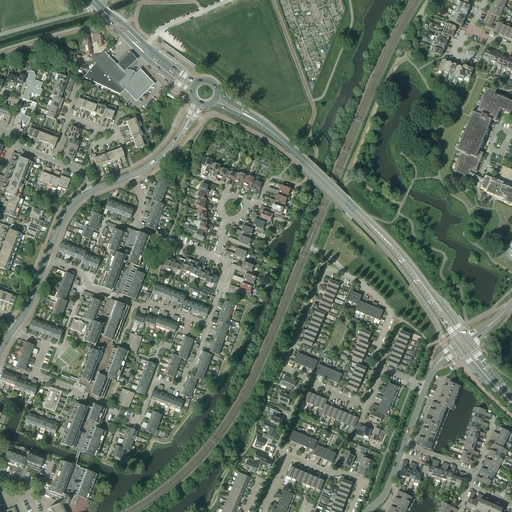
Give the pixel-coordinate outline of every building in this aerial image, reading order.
[(504,7),(505,4),(496,0),(495,0),(494,4),(507,10),(508,9),(504,7)] [(468,11),(470,6),(460,2),(457,7),(456,6),(467,11),(468,11)] [(507,10),(494,4),(492,9),(501,13),(503,10),(507,12),(507,10)] [(468,11),(467,11),(456,6),(454,11),(455,12),(466,16),(468,11)] [(499,18),(501,13),(492,9),(490,14),(495,16),(499,18)] [(464,21),(466,16),(455,12),(453,17),(463,21),(464,21)] [(491,25),(495,16),(490,14),(486,23),(491,25)] [(463,21),(453,17),(451,16),(448,21),(462,26),(463,23),(464,21),(463,21)] [(454,33),(457,27),(446,23),(444,28),(454,33)] [(495,27),(491,25),(486,23),(484,29),(493,32),(495,27)] [(498,34),(502,25),(497,23),(495,27),(493,32),(498,34)] [(503,36),(508,24),(505,23),(505,25),(506,25),(505,26),(502,25),(498,34),(503,36)] [(508,38),(511,29),(508,27),(509,27),(510,25),(508,24),(503,36),(508,38)] [(444,28),(442,33),(450,36),(449,37),(452,38),(454,33),(444,28)] [(442,33),(439,32),(437,37),(446,41),(447,41),(449,37),(450,36),(442,33)] [(92,55),(89,35),(83,36),(86,56),(92,55)] [(447,41),(446,41),(437,37),(434,36),(432,41),(445,46),(447,41)] [(445,46),(432,41),(430,46),(433,47),(442,51),(443,51),(445,46)] [(443,51),(442,51),(433,47),(431,52),(429,51),(427,56),(434,58),(435,54),(441,57),(443,51)] [(487,62),(492,51),(492,49),(490,49),(489,51),(486,50),(482,59),(486,61),(486,62),(487,62)] [(493,61),(497,51),(495,51),(495,52),(492,51),(487,62),(489,63),(490,60),(493,61)] [(501,54),(498,53),(498,52),(497,51),(493,61),(495,62),(494,65),(496,66),(501,54)] [(154,84),(140,70),(135,74),(133,71),(130,71),(131,70),(123,70),(122,71),(104,52),(95,63),(83,78),(119,95),(125,90),(136,101),(154,84)] [(137,61),(129,52),(117,65),(122,69),(128,69),(137,61)] [(501,67),(505,58),(506,57),(503,56),(503,54),(501,53),(501,54),(496,66),(497,67),(498,65),(501,67)] [(506,70),(511,57),(509,56),(508,59),(505,58),(501,67),(505,68),(504,70),(506,70)] [(443,72),(447,62),(447,61),(442,59),(438,70),(443,72)] [(448,74),(452,63),(447,61),(447,62),(443,72),(448,74)] [(453,76),(457,66),(457,65),(452,63),(448,74),(453,76)] [(458,78),(463,65),(462,67),(457,65),(457,66),(453,76),(458,78)] [(464,77),(469,67),(463,65),(458,78),(463,80),(464,77)] [(469,79),(474,69),(469,67),(464,77),(463,80),(468,82),(469,79)] [(34,80),(35,76),(33,72),(31,71),(29,74),(26,73),(25,77),(24,80),(27,81),(26,82),(27,83),(26,84),(28,85),(40,89),(42,84),(34,80)] [(66,84),(68,78),(56,74),(54,79),(56,80),(66,84)] [(8,90),(13,77),(8,75),(5,83),(7,84),(5,88),(8,90)] [(22,85),(24,80),(25,77),(19,75),(18,79),(15,86),(14,88),(18,89),(20,84),(22,85)] [(15,86),(18,79),(13,77),(8,90),(11,91),(13,86),(15,86)] [(64,89),(66,84),(56,80),(55,85),(64,89)] [(40,96),(42,90),(40,89),(28,85),(27,86),(22,99),(23,99),(28,101),(31,92),(40,96)] [(62,94),(64,89),(55,85),(53,90),(62,94)] [(479,151),(489,126),(488,126),(489,123),(490,123),(491,120),(495,122),(500,109),(506,112),(505,112),(510,114),(511,110),(511,101),(496,95),(495,95),(494,95),(495,92),(486,88),(476,113),(472,112),(471,115),(472,116),(471,119),(470,118),(457,150),(461,152),(453,171),(468,177),(470,173),(470,171),(475,173),(483,153),(479,151)] [(60,98),(62,94),(53,90),(51,95),(53,97),(53,96),(60,99),(60,98)] [(61,105),(63,100),(60,98),(60,99),(53,96),(53,97),(52,101),(61,105)] [(79,108),(83,98),(79,96),(73,110),(76,111),(78,108),(79,108)] [(83,114),(88,99),(83,98),(79,108),(81,109),(80,113),(83,114)] [(36,104),(28,101),(23,99),(22,100),(17,113),(23,115),(26,106),(34,110),(36,104)] [(88,112),(92,101),(88,99),(83,114),(85,115),(87,111),(88,112)] [(59,110),(61,105),(52,101),(50,106),(59,110)] [(92,117),(97,103),(92,101),(88,112),(90,112),(89,116),(92,117)] [(97,115),(101,104),(97,103),(92,117),(94,118),(96,114),(97,115)] [(101,121),(106,106),(101,104),(97,115),(99,116),(98,120),(101,121)] [(57,115),(59,110),(50,106),(48,111),(57,115)] [(106,118),(110,108),(106,106),(101,121),(103,122),(105,118),(106,118)] [(0,114),(2,115),(0,120),(0,124),(2,125),(4,124),(7,125),(12,113),(10,112),(11,112),(0,107),(0,114)] [(112,119),(115,110),(110,108),(106,118),(108,119),(107,123),(111,124),(112,120),(112,119)] [(55,120),(57,115),(48,111),(46,117),(55,120)] [(31,118),(23,115),(17,113),(17,114),(16,114),(12,125),(15,126),(19,125),(21,120),(29,124),(31,118)] [(138,123),(136,118),(122,123),(123,126),(127,125),(128,127),(138,123)] [(125,132),(142,126),(141,122),(138,123),(128,127),(128,128),(124,130),(125,132)] [(31,138),(35,128),(31,126),(25,140),(28,141),(30,138),(31,138)] [(141,132),(140,127),(142,126),(125,132),(126,135),(130,134),(131,136),(141,132)] [(79,136),(81,130),(71,127),(69,132),(79,136)] [(35,144),(40,130),(35,128),(31,138),(33,139),(32,143),(35,144)] [(40,142),(44,131),(40,130),(35,144),(37,145),(39,141),(40,142)] [(43,147),(49,133),(44,131),(40,142),(42,143),(41,146),(43,147)] [(77,141),(77,140),(79,136),(69,132),(67,137),(70,138),(77,141)] [(143,136),(141,132),(131,136),(132,137),(128,139),(129,141),(143,136)] [(49,145),(53,135),(49,133),(43,147),(46,148),(47,144),(49,145)] [(53,151),(58,136),(53,135),(49,145),(51,146),(50,150),(53,151)] [(145,141),(143,136),(129,141),(130,144),(133,143),(134,145),(145,141)] [(78,147),(80,142),(77,140),(77,141),(70,138),(68,143),(78,147)] [(132,151),(147,145),(145,141),(134,145),(135,146),(131,148),(132,151)] [(76,152),(78,147),(68,143),(66,148),(76,152)] [(125,161),(119,145),(116,146),(118,150),(116,150),(120,161),(120,162),(125,161)] [(120,161),(116,150),(114,151),(113,147),(110,148),(115,163),(120,161)] [(74,157),(76,152),(66,148),(65,153),(74,157)] [(115,163),(110,148),(107,149),(109,153),(107,154),(111,164),(115,163)] [(111,164),(107,154),(105,154),(104,151),(101,152),(106,166),(111,164)] [(106,166),(101,152),(98,153),(100,156),(98,157),(102,168),(106,166)] [(72,162),(74,157),(65,153),(63,159),(72,162)] [(102,168),(98,157),(96,158),(95,154),(92,155),(97,169),(102,168)] [(209,170),(212,162),(213,160),(207,158),(207,159),(205,158),(205,157),(204,156),(201,165),(205,167),(206,166),(207,167),(205,171),(208,173),(209,171),(209,170)] [(19,199),(32,163),(22,159),(19,158),(5,194),(6,194),(7,194),(19,199)] [(216,176),(220,167),(220,165),(215,163),(214,164),(212,163),(213,162),(212,162),(209,170),(209,171),(213,172),(213,171),(215,172),(213,176),(216,178),(217,176),(216,176)] [(511,169),(502,166),(496,180),(485,175),(483,180),(480,188),(487,191),(486,192),(504,200),(503,202),(511,205),(511,242),(510,246),(511,247),(511,251),(511,253),(511,255),(511,169)] [(228,170),(222,168),(222,169),(220,168),(221,167),(220,167),(216,176),(217,176),(221,177),(221,176),(222,177),(220,182),(223,183),(225,179),(228,170)] [(234,180),(236,174),(231,172),(229,172),(229,170),(228,170),(225,179),(229,180),(231,180),(229,185),(232,186),(234,180)] [(245,175),(240,173),(240,174),(238,173),(238,171),(237,171),(236,174),(234,180),(238,182),(239,181),(240,181),(238,186),(241,187),(243,183),(242,183),(245,175)] [(42,184),(46,174),(41,172),(37,183),(42,184)] [(47,186),(51,176),(46,174),(42,184),(47,186)] [(250,188),(253,179),(254,179),(254,178),(248,176),(248,177),(246,176),(247,175),(246,174),(245,175),(242,183),(243,183),(247,185),(247,184),(248,185),(246,189),(249,190),(250,188)] [(51,188),(55,177),(51,176),(47,186),(51,188)] [(61,188),(65,178),(60,176),(59,179),(60,179),(57,187),(61,188)] [(60,179),(59,179),(55,177),(51,188),(56,190),(57,187),(60,179)] [(66,190),(70,180),(65,178),(61,188),(66,190)] [(257,195),(262,183),(256,181),(256,182),(254,181),(254,180),(254,179),(253,179),(250,188),(254,190),(255,189),(256,190),(254,194),(257,195)] [(166,189),(168,184),(159,180),(157,186),(166,189)] [(209,191),(209,190),(214,191),(215,188),(203,184),(201,189),(201,190),(201,192),(199,191),(199,192),(199,193),(200,192),(208,196),(208,195),(209,191)] [(289,194),(290,190),(292,191),(293,190),(280,185),(279,189),(280,189),(279,191),(269,187),(268,188),(267,191),(277,195),(289,199),(290,196),(289,196),(289,194)] [(164,194),(166,189),(157,186),(155,191),(164,194)] [(163,199),(164,194),(155,191),(153,195),(163,199)] [(211,200),(212,197),(208,195),(208,196),(200,192),(199,193),(197,198),(198,198),(197,200),(196,200),(196,201),(200,202),(205,204),(206,200),(206,199),(206,198),(211,200)] [(20,204),(21,200),(19,199),(7,194),(6,194),(6,197),(10,199),(9,200),(20,204)] [(161,204),(163,199),(153,195),(151,201),(155,202),(161,204)] [(285,204),(287,200),(289,200),(289,199),(277,195),(275,199),(276,199),(276,201),(266,197),(264,197),(263,201),(273,205),(273,204),(285,209),(287,206),(285,205),(286,204),(285,204)] [(18,209),(20,204),(9,200),(8,202),(4,201),(3,203),(18,209)] [(111,211),(114,202),(109,200),(104,214),(106,215),(108,210),(111,211)] [(114,218),(119,204),(114,202),(111,211),(113,212),(111,217),(114,218)] [(162,210),(164,205),(161,204),(155,202),(153,207),(162,210)] [(206,209),(207,208),(211,210),(212,207),(205,204),(200,202),(198,208),(199,208),(198,210),(197,210),(196,211),(201,212),(205,214),(207,209),(206,209)] [(16,213),(18,209),(3,203),(2,206),(6,207),(6,209),(16,213)] [(120,215),(124,206),(119,204),(114,218),(116,219),(118,214),(120,215)] [(282,213),(283,209),(285,210),(285,209),(273,204),(273,205),(272,208),(273,209),(272,210),(262,206),(261,207),(260,210),(262,211),(273,215),(280,218),(279,219),(281,220),(283,215),(282,215),(282,213)] [(124,222),(129,208),(124,206),(120,215),(123,216),(121,221),(124,222)] [(160,215),(162,210),(153,207),(151,212),(160,215)] [(41,217),(43,212),(32,208),(30,212),(41,217)] [(131,219),(134,210),(129,208),(124,222),(126,222),(128,218),(131,219)] [(0,212),(14,218),(16,213),(6,209),(5,211),(1,210),(0,211),(0,212)] [(104,216),(95,213),(96,211),(92,209),(92,212),(93,212),(91,217),(100,221),(101,218),(103,219),(104,216)] [(271,220),(273,215),(262,211),(261,215),(262,215),(261,217),(256,215),(257,213),(253,212),(250,218),(255,219),(265,223),(269,225),(269,226),(271,226),(272,222),(271,222),(271,220)] [(39,221),(41,217),(30,212),(29,217),(31,218),(39,221)] [(159,220),(160,215),(151,212),(149,216),(159,220)] [(212,220),(213,217),(205,214),(201,212),(199,218),(198,220),(197,219),(197,220),(201,222),(206,224),(206,223),(207,219),(207,218),(212,220)] [(157,225),(159,220),(149,216),(148,221),(157,225)] [(99,223),(100,221),(91,217),(89,222),(100,226),(101,224),(99,223)] [(42,222),(39,221),(31,218),(30,223),(40,227),(42,222)] [(263,228),(265,223),(255,219),(253,223),(254,223),(254,225),(248,223),(249,221),(245,220),(243,226),(253,230),(261,233),(261,234),(263,234),(264,230),(263,230),(264,228),(263,228)] [(155,230),(157,225),(148,221),(146,227),(155,230)] [(100,226),(89,222),(87,227),(94,230),(96,231),(98,228),(99,229),(100,226)] [(116,227),(113,226),(114,225),(107,222),(106,226),(117,230),(118,231),(120,227),(116,226),(116,227)] [(207,229),(208,228),(212,229),(213,226),(206,223),(206,224),(201,222),(199,227),(200,228),(199,230),(198,229),(197,230),(198,230),(206,233),(208,229),(207,229)] [(40,227),(30,223),(28,227),(39,231),(40,227)] [(93,232),(94,230),(87,227),(85,226),(83,231),(97,237),(98,234),(93,232)] [(251,235),(253,230),(243,226),(241,229),(242,230),(242,231),(237,229),(237,228),(233,226),(231,232),(241,236),(251,240),(252,240),(253,237),(251,236),(252,235),(251,235)] [(37,236),(39,231),(28,227),(26,232),(37,236)] [(123,232),(118,231),(117,230),(110,251),(116,253),(103,287),(136,300),(145,275),(132,270),(132,268),(133,265),(143,269),(145,263),(143,262),(142,266),(139,265),(147,242),(150,243),(152,238),(125,227),(123,232)] [(0,268),(8,271),(22,235),(10,230),(8,230),(0,252),(0,268)] [(204,237),(204,236),(209,238),(210,235),(206,233),(198,230),(196,236),(197,236),(196,238),(194,238),(194,239),(203,242),(205,237),(204,237)] [(97,237),(83,231),(81,236),(90,240),(91,237),(96,239),(97,237)] [(35,240),(37,236),(26,232),(24,236),(35,240)] [(250,245),(251,241),(253,241),(253,240),(252,240),(251,240),(241,236),(240,240),(241,240),(240,242),(230,238),(229,238),(227,242),(250,250),(251,247),(250,246),(250,245)] [(63,253),(67,244),(62,242),(56,256),(59,257),(61,252),(63,253)] [(66,260),(72,246),(67,244),(63,253),(66,254),(64,259),(66,260)] [(73,257),(77,248),(72,246),(66,260),(69,261),(70,256),(73,257)] [(76,264),(82,250),(77,248),(73,257),(76,258),(74,263),(76,264)] [(245,257),(247,253),(249,254),(249,253),(237,248),(235,252),(236,253),(236,254),(226,251),(224,251),(223,254),(243,262),(245,263),(246,260),(245,259),(246,258),(245,257)] [(86,254),(87,252),(82,250),(76,264),(79,265),(80,260),(83,261),(86,254)] [(85,270),(91,256),(86,254),(83,261),(82,263),(85,264),(83,269),(85,270)] [(176,261),(175,261),(171,259),(171,260),(170,259),(172,255),(169,254),(164,266),(164,267),(167,268),(168,268),(168,267),(170,268),(170,267),(172,268),(171,269),(172,270),(173,269),(176,261)] [(92,267),(96,258),(91,256),(85,270),(88,271),(89,266),(92,267)] [(182,270),(184,264),(185,261),(180,259),(180,258),(177,257),(175,261),(176,261),(173,269),(172,270),(175,271),(176,271),(176,270),(178,271),(178,270),(180,271),(180,272),(181,273),(182,270)] [(95,274),(101,260),(96,258),(92,267),(95,268),(93,273),(95,274)] [(190,273),(193,265),(194,262),(189,260),(189,259),(186,258),(185,261),(184,264),(182,270),(181,273),(184,274),(185,274),(185,273),(186,272),(187,272),(189,272),(189,274),(190,274),(190,273)] [(198,277),(202,268),(201,268),(197,267),(196,267),(198,262),(194,261),(194,262),(193,265),(190,273),(196,275),(198,276),(197,277),(198,277)] [(252,271),(253,267),(255,268),(256,266),(245,263),(243,262),(242,266),(243,266),(242,268),(232,264),(231,265),(230,268),(245,274),(252,276),(253,273),(252,273),(252,271)] [(210,273),(209,273),(205,271),(205,272),(204,271),(206,267),(202,266),(201,268),(202,268),(198,277),(198,278),(204,280),(204,279),(206,280),(205,281),(206,282),(210,273)] [(214,286),(218,277),(213,275),(213,276),(212,276),(214,271),(210,270),(209,273),(210,273),(206,282),(212,284),(212,283),(214,284),(213,286),(214,286)] [(73,281),(75,276),(65,273),(63,278),(73,281)] [(254,282),(255,278),(257,279),(258,278),(252,276),(245,274),(244,277),(245,278),(244,279),(234,276),(233,276),(232,280),(242,283),(254,287),(255,285),(254,284),(254,283),(254,282)] [(71,286),(73,281),(63,278),(62,283),(71,286)] [(338,289),(340,284),(330,280),(328,285),(338,289)] [(69,291),(71,286),(62,283),(60,288),(69,291)] [(250,292),(252,288),(254,289),(254,287),(242,283),(240,287),(241,287),(241,289),(231,285),(229,286),(228,289),(250,297),(252,294),(250,294),(251,292),(250,292)] [(156,301),(161,287),(156,285),(152,294),(155,295),(154,300),(156,301)] [(336,294),(338,289),(328,285),(326,290),(336,294)] [(163,298),(166,289),(161,287),(156,301),(158,301),(160,297),(163,298)] [(359,301),(361,296),(357,294),(359,288),(357,287),(354,293),(352,292),(348,301),(357,305),(359,301)] [(67,296),(69,291),(60,288),(58,293),(67,296)] [(166,304),(171,290),(166,289),(163,298),(165,299),(163,303),(166,304)] [(172,302),(176,292),(171,290),(166,304),(168,305),(170,301),(172,302)] [(334,298),(336,294),(326,290),(324,294),(334,298)] [(8,303),(12,293),(8,291),(2,305),(5,306),(6,303),(8,303)] [(11,309),(17,295),(17,293),(13,291),(12,293),(8,303),(10,304),(9,308),(11,309)] [(91,295),(91,294),(88,293),(87,294),(85,293),(85,292),(83,291),(82,295),(92,298),(96,300),(97,296),(93,295),(93,296),(91,295)] [(176,308),(181,294),(176,292),(172,302),(175,303),(173,307),(176,308)] [(65,301),(67,296),(58,293),(56,298),(58,299),(58,298),(65,301)] [(185,299),(185,300),(186,296),(181,294),(176,308),(178,309),(180,304),(182,305),(185,299)] [(332,303),(334,298),(324,294),(322,299),(332,303)] [(110,299),(102,296),(101,300),(100,301),(96,300),(92,298),(84,319),(93,322),(88,336),(85,335),(83,341),(95,345),(94,347),(93,349),(91,349),(84,369),(81,368),(79,373),(82,374),(80,379),(81,379),(80,382),(79,384),(86,387),(84,392),(100,398),(108,378),(117,382),(128,351),(111,345),(113,341),(117,331),(120,332),(122,327),(119,326),(127,306),(110,299)] [(66,307),(68,302),(65,301),(58,298),(58,299),(56,303),(66,307)] [(189,301),(185,300),(185,299),(182,305),(181,309),(184,310),(183,311),(185,312),(189,301)] [(330,308),(332,303),(322,299),(321,304),(330,308)] [(191,312),(194,303),(189,301),(185,312),(188,313),(188,311),(191,312)] [(233,310),(235,305),(225,301),(223,306),(233,310)] [(360,313),(364,303),(359,301),(357,305),(355,311),(360,313)] [(64,312),(66,307),(56,303),(55,308),(64,312)] [(195,316),(199,305),(194,303),(191,312),(193,313),(193,315),(195,316)] [(365,315),(369,305),(364,303),(360,313),(365,315)] [(328,313),(330,308),(321,304),(318,309),(328,313)] [(201,316),(204,307),(199,305),(195,316),(198,317),(198,315),(201,316)] [(369,317),(373,307),(369,305),(365,315),(369,317)] [(231,315),(233,310),(223,306),(222,311),(231,315)] [(205,319),(208,312),(209,309),(204,307),(201,316),(203,317),(203,318),(205,319)] [(374,319),(378,309),(373,307),(369,317),(374,319)] [(62,317),(64,312),(55,308),(53,313),(62,317)] [(323,318),(325,313),(316,309),(314,314),(323,318)] [(379,321),(382,312),(383,311),(378,309),(374,319),(379,321)] [(229,320),(231,315),(222,311),(220,316),(229,320)] [(138,325),(142,315),(137,313),(133,323),(138,325)] [(323,318),(314,314),(312,319),(321,323),(323,318)] [(147,317),(146,317),(142,315),(138,325),(144,327),(145,324),(144,324),(147,317)] [(149,326),(153,317),(147,315),(146,317),(147,317),(144,324),(145,324),(149,326)] [(154,328),(159,316),(158,316),(157,319),(153,317),(149,326),(154,328)] [(160,327),(163,318),(159,316),(154,328),(155,326),(160,327)] [(227,324),(229,320),(220,316),(218,321),(229,326),(229,325),(227,324)] [(165,329),(168,320),(163,318),(160,327),(165,329)] [(33,335),(38,321),(33,319),(30,329),(33,330),(31,335),(33,335)] [(319,328),(321,323),(312,319),(310,324),(319,328)] [(75,331),(78,322),(73,320),(70,329),(75,331)] [(170,331),(173,322),(168,320),(165,329),(170,331)] [(40,333),(43,323),(38,321),(33,335),(35,336),(37,332),(40,333)] [(227,330),(229,326),(218,321),(218,322),(220,322),(218,327),(227,330)] [(80,333),(83,324),(78,322),(75,331),(80,333)] [(175,333),(178,324),(173,322),(170,331),(175,333)] [(43,339),(48,325),(43,323),(40,333),(42,334),(41,338),(43,339)] [(85,335),(89,326),(83,324),(80,333),(85,335)] [(317,332),(319,328),(310,324),(308,328),(317,332)] [(50,336),(53,327),(48,325),(43,339),(45,340),(47,335),(50,336)] [(53,343),(58,329),(53,327),(50,336),(52,337),(51,342),(53,343)] [(226,335),(227,330),(218,327),(216,332),(226,335)] [(316,337),(317,332),(308,328),(306,333),(316,337)] [(60,340),(63,331),(58,329),(53,343),(55,344),(57,339),(60,340)] [(376,339),(370,336),(371,333),(362,330),(358,339),(360,340),(367,343),(369,339),(375,341),(376,339)] [(408,340),(410,335),(401,331),(399,336),(408,340)] [(224,340),(226,335),(216,332),(215,337),(224,340)] [(140,343),(142,338),(130,333),(128,338),(140,343)] [(314,342),(316,337),(306,333),(304,338),(314,342)] [(406,345),(408,340),(399,336),(397,341),(406,345)] [(192,345),(194,340),(185,337),(183,342),(192,345)] [(222,345),(224,340),(215,337),(213,342),(222,345)] [(138,348),(140,343),(128,338),(126,343),(138,348)] [(314,342),(304,338),(302,343),(311,347),(314,342)] [(367,349),(369,344),(367,343),(360,340),(358,345),(367,349)] [(404,349),(406,345),(397,341),(395,345),(404,349)] [(34,349),(35,346),(25,342),(24,347),(37,353),(38,350),(34,349)] [(190,350),(192,345),(183,342),(181,347),(190,350)] [(220,350),(222,345),(213,342),(211,347),(220,350)] [(136,353),(138,348),(126,343),(125,349),(136,353)] [(365,353),(367,349),(358,345),(356,350),(365,353)] [(402,354),(404,349),(395,345),(393,350),(402,354)] [(37,353),(24,347),(22,352),(31,356),(32,353),(37,355),(37,353)] [(188,355),(190,350),(181,347),(179,352),(188,355)] [(218,355),(220,350),(211,347),(209,352),(218,355)] [(363,358),(365,353),(356,350),(354,354),(363,358)] [(400,359),(402,354),(393,350),(391,355),(400,359)] [(210,360),(212,355),(201,351),(200,354),(202,354),(201,357),(210,360)] [(30,358),(31,356),(22,352),(20,357),(34,363),(35,360),(30,358)] [(186,360),(188,355),(179,352),(177,356),(173,355),(172,355),(186,360)] [(299,365),(303,356),(298,354),(294,363),(299,365)] [(361,363),(363,358),(354,354),(352,359),(361,363)] [(181,361),(182,359),(186,360),(172,355),(171,360),(185,365),(185,363),(181,361)] [(399,363),(400,359),(391,355),(389,360),(399,363)] [(304,367),(308,358),(303,356),(299,365),(304,367)] [(34,363),(20,357),(18,362),(27,366),(28,363),(33,365),(34,363)] [(208,365),(210,360),(201,357),(200,360),(198,359),(197,361),(208,365)] [(309,369),(313,360),(308,358),(304,367),(309,369)] [(185,365),(171,360),(169,365),(178,368),(179,366),(184,367),(185,365)] [(314,371),(318,362),(313,360),(309,369),(314,371)] [(397,368),(399,363),(389,360),(387,364),(397,368)] [(206,370),(208,365),(197,361),(197,364),(198,364),(197,367),(206,370)] [(27,366),(18,362),(16,367),(18,368),(30,373),(31,370),(26,368),(27,366)] [(154,371),(156,365),(147,362),(145,367),(154,371)] [(319,376),(323,367),(318,364),(314,374),(319,376)] [(364,373),(366,368),(357,364),(355,369),(364,373)] [(177,371),(178,368),(169,365),(167,369),(181,375),(182,373),(177,371)] [(153,375),(154,371),(145,367),(143,372),(153,375)] [(204,375),(206,370),(197,367),(196,369),(195,369),(194,371),(204,375)] [(324,378),(328,368),(323,367),(319,376),(324,378)] [(6,382),(9,373),(4,371),(5,369),(2,368),(1,371),(3,372),(0,380),(6,382)] [(328,380),(332,370),(328,368),(324,378),(328,380)] [(181,375),(167,369),(165,375),(174,378),(175,375),(180,377),(181,375)] [(362,378),(364,373),(355,369),(353,374),(362,378)] [(333,382),(337,372),(332,370),(328,380),(333,382)] [(202,380),(204,375),(194,371),(193,374),(194,374),(193,376),(192,376),(202,380)] [(151,380),(153,375),(143,372),(141,377),(151,380)] [(338,384),(342,374),(337,372),(333,382),(338,384)] [(10,384),(14,375),(9,373),(6,382),(10,384)] [(360,383),(362,378),(353,374),(351,379),(360,383)] [(15,388),(19,377),(14,375),(10,384),(15,386),(14,388),(15,388)] [(19,390),(25,376),(22,375),(21,380),(18,379),(19,377),(15,388),(19,390)] [(196,383),(198,379),(202,380),(192,376),(189,375),(187,378),(186,377),(185,379),(196,383)] [(24,392),(28,383),(25,382),(27,377),(25,376),(19,390),(24,392)] [(294,388),(297,381),(285,376),(281,385),(287,388),(287,389),(291,391),(292,387),(294,388)] [(149,385),(151,380),(141,377),(140,382),(149,385)] [(29,394),(35,380),(32,379),(30,384),(28,383),(24,392),(29,394)] [(194,388),(196,383),(185,379),(184,382),(186,382),(185,385),(194,388)] [(358,388),(360,383),(351,379),(349,384),(358,388)] [(35,396),(38,386),(35,385),(37,381),(35,380),(29,394),(35,396)] [(456,398),(461,387),(451,383),(445,381),(444,384),(448,385),(447,387),(444,386),(443,388),(441,392),(456,398)] [(147,390),(149,385),(140,382),(138,387),(147,390)] [(394,397),(398,387),(389,383),(387,388),(381,385),(380,388),(386,390),(385,393),(394,397)] [(356,392),(358,388),(349,384),(347,389),(356,392)] [(192,393),(194,388),(185,385),(184,387),(182,387),(182,389),(192,393)] [(60,397),(62,392),(51,387),(49,393),(60,397)] [(145,395),(147,390),(138,387),(136,392),(145,395)] [(132,399),(134,393),(123,389),(121,394),(132,399)] [(190,398),(192,393),(182,389),(181,392),(182,392),(181,395),(190,398)] [(156,401),(159,392),(154,390),(150,399),(156,401)] [(161,403),(164,394),(159,392),(156,401),(161,403)] [(287,405),(291,396),(282,392),(279,401),(273,398),(272,402),(281,405),(282,402),(287,405)] [(309,404),(313,394),(308,392),(304,402),(309,404)] [(452,410),(456,398),(441,392),(440,395),(444,397),(443,398),(440,397),(439,400),(438,399),(437,404),(447,408),(452,410)] [(58,402),(60,397),(49,393),(47,398),(58,402)] [(390,406),(394,397),(385,393),(383,397),(377,395),(376,397),(382,400),(381,402),(390,406)] [(130,403),(132,399),(121,394),(119,399),(130,403)] [(165,405),(169,396),(164,394),(161,403),(165,405)] [(313,406),(317,396),(313,394),(309,404),(313,406)] [(170,407),(174,397),(169,396),(165,405),(170,407)] [(318,408),(322,398),(317,396),(313,406),(318,408)] [(175,408),(179,399),(174,397),(170,407),(175,408)] [(56,407),(58,402),(47,398),(45,402),(56,407)] [(96,405),(96,404),(81,398),(79,404),(73,402),(71,406),(74,407),(73,410),(70,409),(68,416),(70,417),(69,420),(67,419),(64,426),(66,427),(60,443),(72,448),(72,449),(73,449),(82,453),(83,452),(96,457),(105,431),(104,431),(99,429),(100,428),(107,409),(96,405)] [(325,405),(327,400),(322,398),(318,408),(323,410),(325,405)] [(128,409),(130,403),(119,399),(117,404),(128,409)] [(180,410),(183,402),(184,401),(179,399),(175,408),(180,410)] [(55,412),(56,407),(45,402),(43,408),(55,412)] [(386,416),(390,406),(381,402),(379,406),(373,404),(372,407),(378,409),(377,412),(386,416)] [(446,413),(447,408),(437,404),(432,402),(431,405),(437,407),(436,409),(446,413)] [(326,416),(330,407),(325,405),(323,410),(321,414),(326,416)] [(330,418),(334,409),(330,407),(326,416),(330,418)] [(279,426),(283,417),(278,415),(279,412),(270,408),(269,412),(274,414),(271,423),(279,426)] [(485,413),(486,411),(476,408),(475,413),(490,418),(491,415),(485,413)] [(335,420),(339,410),(334,409),(330,418),(335,420)] [(444,417),(446,413),(436,409),(435,411),(430,409),(428,411),(444,417)] [(340,422),(344,412),(339,410),(335,420),(340,422)] [(160,420),(162,415),(153,411),(152,414),(147,413),(146,415),(160,420)] [(379,424),(382,415),(372,411),(370,417),(367,415),(365,420),(371,423),(372,421),(379,424)] [(444,417),(428,411),(427,414),(433,416),(432,418),(442,422),(444,417)] [(345,424),(349,414),(344,412),(340,422),(345,424)] [(31,424),(34,415),(29,413),(25,422),(31,424)] [(349,426),(353,416),(349,414),(345,424),(349,426)] [(36,426),(39,417),(34,415),(31,424),(36,426)] [(158,425),(160,420),(146,415),(145,417),(150,419),(149,422),(158,425)] [(354,428),(358,418),(353,416),(349,426),(354,428)] [(40,428),(44,418),(39,417),(36,426),(40,428)] [(482,422),(483,420),(473,417),(471,422),(487,427),(488,424),(482,422)] [(45,430),(49,420),(44,418),(40,428),(45,430)] [(440,427),(442,422),(432,418),(432,420),(426,418),(425,421),(440,427)] [(50,431),(54,422),(49,420),(45,430),(50,431)] [(274,438),(277,432),(278,429),(278,428),(263,421),(261,426),(270,430),(268,435),(264,434),(262,437),(272,441),(274,438)] [(439,431),(440,427),(425,421),(424,424),(430,426),(429,428),(439,431)] [(56,433),(58,428),(59,424),(54,422),(50,431),(56,433)] [(156,430),(158,425),(149,422),(148,424),(143,422),(142,425),(156,430)] [(154,435),(156,430),(142,425),(141,427),(146,429),(145,432),(154,435)] [(369,437),(371,432),(369,430),(369,429),(359,425),(355,434),(361,437),(363,437),(363,435),(368,437),(369,437)] [(511,436),(511,434),(510,433),(497,426),(495,429),(501,432),(500,433),(508,438),(510,439),(511,436)] [(380,442),(383,434),(385,435),(387,429),(381,427),(380,430),(375,429),(371,439),(380,442)] [(437,436),(439,431),(429,428),(428,429),(423,427),(421,430),(437,436)] [(479,432),(480,430),(470,427),(468,432),(484,437),(485,434),(479,432)] [(135,436),(137,431),(128,428),(127,430),(122,429),(122,431),(135,436)] [(435,441),(437,436),(421,430),(420,433),(426,435),(425,437),(435,441)] [(134,441),(135,436),(122,431),(121,433),(125,435),(124,438),(134,441)] [(294,442),(298,433),(293,431),(289,440),(294,442)] [(505,442),(508,438),(500,433),(499,435),(493,432),(492,435),(505,442)] [(299,444),(303,435),(298,433),(294,442),(299,444)] [(272,441),(262,437),(257,435),(256,439),(257,440),(254,446),(260,449),(261,447),(261,446),(263,447),(265,442),(271,444),(272,441)] [(303,446),(307,437),(303,435),(299,444),(303,446)] [(508,443),(505,442),(492,435),(491,437),(496,440),(495,442),(505,448),(508,443)] [(476,441),(477,440),(467,436),(465,441),(481,446),(482,443),(476,441)] [(308,448),(312,439),(307,437),(303,446),(308,448)] [(433,445),(435,441),(425,437),(425,439),(419,437),(418,440),(433,445)] [(132,446),(134,441),(124,438),(123,440),(119,439),(118,441),(132,446)] [(313,450),(317,441),(312,439),(308,448),(313,450)] [(431,450),(433,445),(418,440),(417,442),(422,444),(422,447),(431,450)] [(130,451),(132,446),(118,441),(117,443),(122,445),(121,447),(121,448),(125,449),(125,450),(130,451)] [(481,446),(465,441),(464,446),(474,449),(474,447),(480,449),(481,446)] [(505,456),(508,451),(494,444),(493,447),(498,450),(497,451),(505,456)] [(38,472),(44,457),(19,447),(18,449),(7,445),(5,450),(6,451),(1,463),(7,465),(8,463),(3,461),(4,460),(13,464),(12,467),(17,469),(18,466),(23,468),(25,463),(30,465),(39,468),(38,469),(34,467),(33,469),(38,472)] [(318,457),(322,448),(317,445),(313,455),(318,457)] [(123,454),(125,450),(125,449),(121,448),(121,447),(116,446),(114,451),(123,454)] [(473,451),(474,449),(464,446),(465,446),(463,451),(478,456),(479,453),(473,451)] [(323,459),(327,450),(322,448),(318,457),(323,459)] [(369,469),(372,461),(366,459),(367,456),(364,455),(366,450),(362,448),(357,462),(360,463),(356,474),(363,476),(366,468),(369,469)] [(327,461),(331,451),(327,450),(323,459),(327,461)] [(342,459),(341,463),(346,464),(345,466),(351,468),(355,457),(350,455),(350,452),(346,450),(342,459)] [(507,457),(505,456),(497,451),(496,453),(491,450),(489,453),(505,461),(507,457)] [(121,459),(123,454),(114,451),(112,456),(121,459)] [(272,462),(266,460),(268,456),(257,451),(256,454),(255,453),(255,455),(254,457),(258,459),(258,458),(262,459),(260,464),(270,468),(272,462)] [(332,463),(335,456),(336,454),(331,451),(327,461),(332,463)] [(505,461),(489,453),(488,455),(493,458),(492,460),(500,464),(502,466),(505,461)] [(470,461),(470,459),(462,456),(460,461),(475,466),(476,462),(470,461)] [(426,477),(429,465),(428,465),(429,459),(426,458),(424,467),(422,472),(421,475),(426,477)] [(498,469),(500,464),(492,460),(491,462),(486,459),(485,461),(498,469)] [(432,475),(436,461),(433,460),(431,466),(429,465),(426,477),(427,474),(432,475)] [(259,471),(261,466),(258,464),(257,465),(247,461),(244,468),(247,469),(247,470),(248,470),(254,473),(256,470),(259,471)] [(496,473),(498,469),(485,461),(483,464),(488,467),(488,469),(496,473)] [(86,499),(95,474),(63,462),(61,467),(58,466),(56,471),(59,472),(53,486),(52,488),(51,488),(51,487),(50,487),(48,491),(62,496),(61,498),(64,499),(63,500),(66,501),(65,503),(69,505),(70,506),(70,507),(71,511),(80,511),(82,511),(85,511),(86,511),(89,501),(86,499)] [(410,478),(414,464),(411,463),(409,469),(407,468),(405,477),(410,478)] [(440,481),(441,478),(446,464),(443,463),(441,469),(439,468),(436,477),(435,480),(440,481)] [(418,484),(421,475),(422,472),(424,467),(421,466),(419,471),(417,471),(414,480),(413,483),(418,484)] [(451,481),(454,470),(455,467),(452,466),(450,472),(449,471),(446,480),(450,481),(451,481)] [(292,478),(295,469),(291,467),(287,476),(292,478)] [(496,473),(488,469),(487,471),(481,468),(480,470),(493,478),(496,473)] [(296,480),(300,471),(295,469),(292,478),(296,480)] [(496,479),(493,478),(480,470),(478,473),(484,476),(483,478),(491,482),(493,483),(496,479)] [(301,482),(305,473),(300,471),(296,480),(301,482)] [(459,488),(464,473),(461,472),(459,478),(457,477),(454,486),(459,488)] [(248,482),(250,477),(238,473),(236,478),(248,482)] [(306,484),(310,475),(305,473),(301,482),(306,484)] [(310,486),(314,477),(310,475),(306,484),(310,486)] [(488,487),(491,482),(483,478),(482,479),(476,476),(475,479),(488,487)] [(315,488),(319,479),(314,477),(310,486),(315,488)] [(246,487),(248,482),(236,478),(234,482),(246,487)] [(320,490),(324,481),(319,479),(315,488),(320,490)] [(350,488),(352,483),(343,480),(341,485),(350,488)] [(244,492),(246,487),(234,482),(232,487),(244,492)] [(349,493),(350,488),(341,485),(339,490),(349,493)] [(242,497),(244,492),(232,487),(230,492),(242,497)] [(347,498),(349,493),(339,490),(337,494),(347,498)] [(286,511),(293,495),(284,491),(282,495),(276,493),(275,496),(281,498),(278,505),(272,502),(271,505),(277,508),(276,510),(281,511),(286,511)] [(413,498),(411,497),(398,491),(397,494),(402,496),(401,498),(411,503),(413,498)] [(471,507),(474,499),(473,498),(475,493),(472,491),(466,505),(471,507)] [(240,501),(242,497),(230,492),(228,496),(240,501)] [(345,503),(347,498),(337,494),(336,499),(345,503)] [(475,509),(479,501),(481,495),(479,494),(476,500),(474,499),(471,507),(475,509)] [(487,502),(488,499),(486,498),(486,497),(481,495),(479,501),(485,504),(490,506),(493,500),(490,499),(488,503),(487,502)] [(238,506),(240,501),(228,496),(226,501),(238,506)] [(411,503),(401,498),(401,500),(395,497),(394,500),(408,507),(411,503)] [(343,507),(345,503),(336,499),(334,504),(343,507)] [(408,507),(394,500),(392,503),(398,505),(397,507),(406,511),(408,507)] [(498,507),(499,504),(497,503),(497,502),(493,500),(490,506),(496,508),(501,511),(502,509),(503,509),(504,505),(501,504),(499,508),(498,507)] [(236,511),(238,506),(226,501),(224,506),(236,511)] [(481,511),(485,504),(479,501),(475,509),(481,511)] [(456,511),(458,510),(451,506),(443,503),(440,507),(450,511),(451,510),(454,511),(456,511)]
